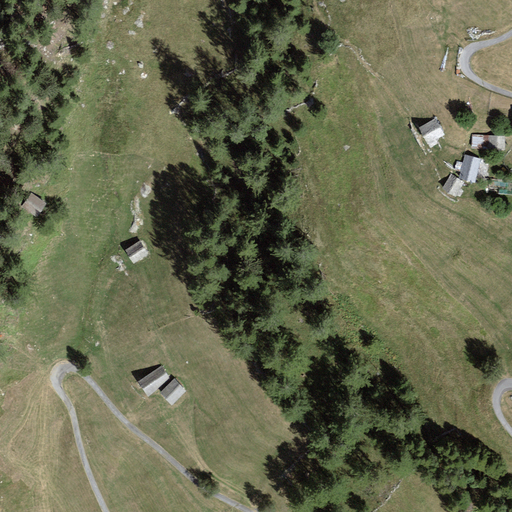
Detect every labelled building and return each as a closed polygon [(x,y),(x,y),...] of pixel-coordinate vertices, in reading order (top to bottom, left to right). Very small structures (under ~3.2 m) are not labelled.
[(436,119),(419,127),(427,143),(444,135),(436,119)] [(502,136),(482,136),(482,149),(503,149),(502,136)] [(476,160),(461,156),(456,178),(471,182),(476,160)] [(458,183),(446,176),(438,189),(450,196),(458,183)] [(45,204),(30,194),(22,206),(36,216),(45,204)] [(151,254),(143,241),(128,251),(136,264),(151,254)] [(169,380),(159,365),(138,379),(148,395),(169,380)] [(187,392),(177,379),(162,391),(172,404),(187,392)]
